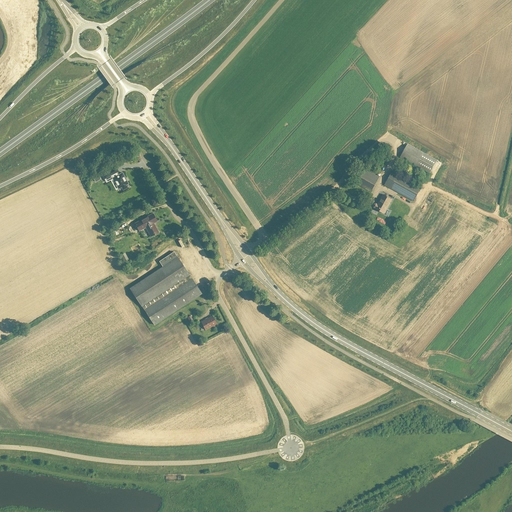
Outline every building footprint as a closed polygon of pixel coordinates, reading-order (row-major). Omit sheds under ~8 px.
[(437,160),(407,144),(400,157),(429,173),(437,160)] [(113,178),(113,179),(118,190),(122,188),(123,190),(127,188),(126,185),(128,184),(122,173),(117,176),(116,173),(118,172),(116,168),(102,175),(105,180),(112,176),(113,178)] [(380,177),(363,168),(355,183),(371,193),(380,177)] [(413,202),(421,187),(392,170),(384,186),(413,202)] [(383,195),(377,205),(376,204),(374,204),(373,206),(373,208),(375,208),(375,209),(384,214),(392,200),(383,195)] [(151,237),(158,233),(154,224),(157,222),(153,214),(135,223),(139,231),(146,228),(151,237)] [(154,325),(202,294),(177,258),(174,252),(159,262),(162,267),(130,289),(154,325)] [(212,325),(216,323),(212,317),(201,323),(205,330),(212,326),(212,325)]
